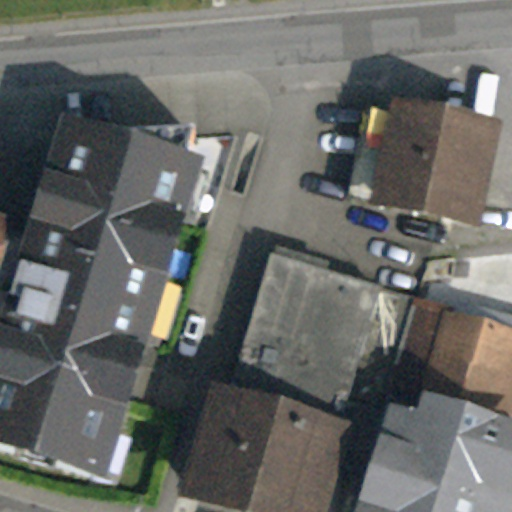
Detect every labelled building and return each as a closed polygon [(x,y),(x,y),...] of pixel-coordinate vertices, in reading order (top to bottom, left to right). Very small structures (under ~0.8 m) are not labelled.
[(485,147),(398,130),(380,223),(467,240),(485,147)] [(0,381),(0,462),(96,491),(188,189),(70,153),(0,381)] [(314,511),(375,298),(268,267),(198,511),(314,511)] [(421,435),(511,458),(511,351),(413,326),(394,396),(429,405),(421,435)] [(511,511),(511,468),(407,434),(381,511),(511,511)]
